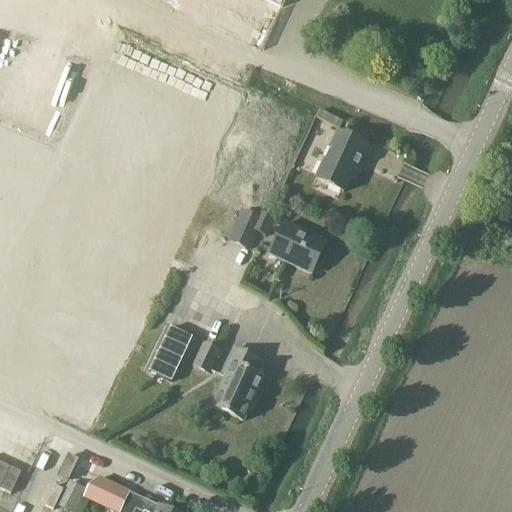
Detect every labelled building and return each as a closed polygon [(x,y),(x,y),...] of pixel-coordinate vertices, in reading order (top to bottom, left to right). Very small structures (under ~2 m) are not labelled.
[(152,0),(263,51),(286,0),(152,0)] [(319,112),(315,120),(338,131),(342,123),(319,112)] [(363,164),(369,152),(338,137),(317,183),(343,195),(358,162),(363,164)] [(273,223),(269,221),(261,218),(258,224),(242,217),(229,243),(250,253),(258,236),(265,239),(273,223)] [(311,275),(324,246),(282,228),(269,257),(311,275)] [(169,329),(149,373),(170,383),(191,340),(169,329)] [(209,376),(219,354),(205,347),(194,370),(209,376)] [(236,353),(224,378),(228,380),(214,411),(244,425),(264,382),(255,378),(261,365),(236,353)] [(0,488),(12,493),(22,470),(0,460),(0,488)] [(59,482),(68,486),(78,464),(69,460),(59,482)] [(106,511),(122,511),(130,496),(94,480),(84,502),(106,511)] [(53,487),(44,507),(53,511),(62,492),(53,487)] [(74,511),(83,493),(71,487),(60,509),(66,511),(74,511)] [(164,511),(130,496),(122,511),(164,511)]
